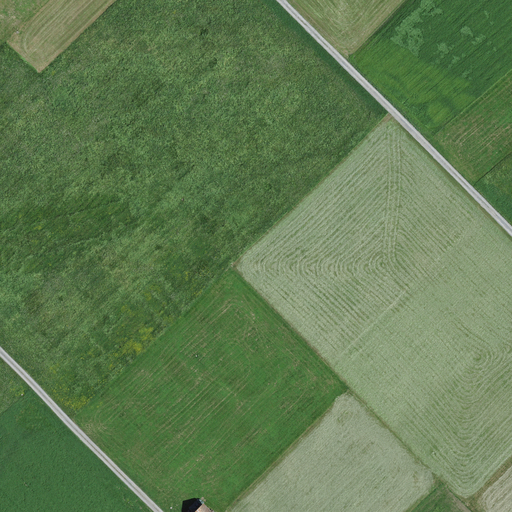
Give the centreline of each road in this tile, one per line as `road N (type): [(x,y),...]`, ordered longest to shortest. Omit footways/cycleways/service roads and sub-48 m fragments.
road 1 (track): [(511,230),(281,0)]
road 2 (track): [(0,350),(161,511)]
